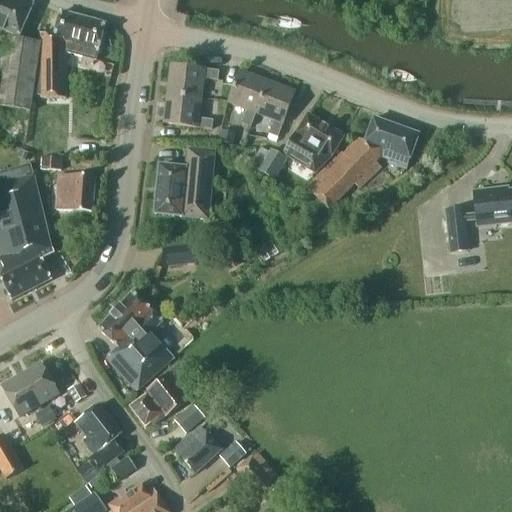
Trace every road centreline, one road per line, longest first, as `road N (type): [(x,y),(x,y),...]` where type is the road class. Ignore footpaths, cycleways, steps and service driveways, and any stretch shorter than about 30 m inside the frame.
road 1 (unclassified): [(511,125),(455,124),(243,47),(145,27)]
road 2 (secondary): [(56,310),(97,282),(117,240),(145,27)]
road 3 (residential): [(178,511),(157,460),(56,310)]
